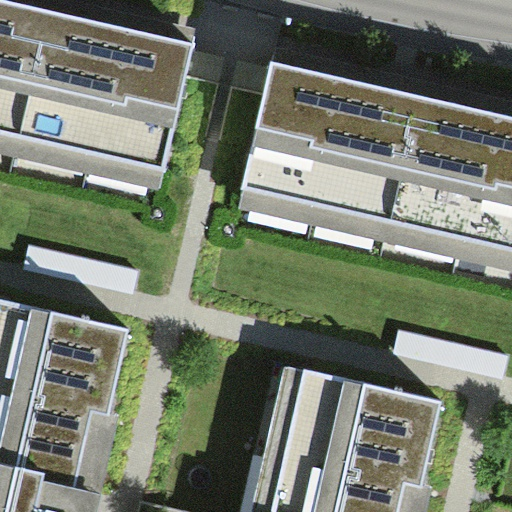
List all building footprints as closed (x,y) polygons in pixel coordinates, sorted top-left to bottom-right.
[(191,43),(0,0),(0,152),(158,188),(191,43)] [(511,116),(280,63),(246,207),(511,268),(511,116)] [(127,327),(0,298),(0,511),(96,511),(116,419),(107,414),(127,327)] [(506,355),(399,333),(395,352),(502,375),(506,355)] [(440,398),(277,362),(244,511),(427,511),(433,485),(422,483),(440,398)]
